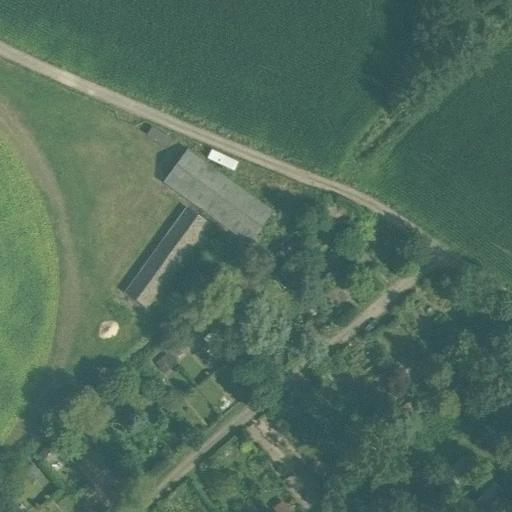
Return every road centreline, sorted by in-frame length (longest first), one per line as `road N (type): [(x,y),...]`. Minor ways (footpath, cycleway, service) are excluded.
road 1 (track): [(511,305),(404,227),(0,45)]
road 2 (track): [(441,254),(135,511)]
road 3 (track): [(511,473),(488,456),(457,450),(378,511)]
